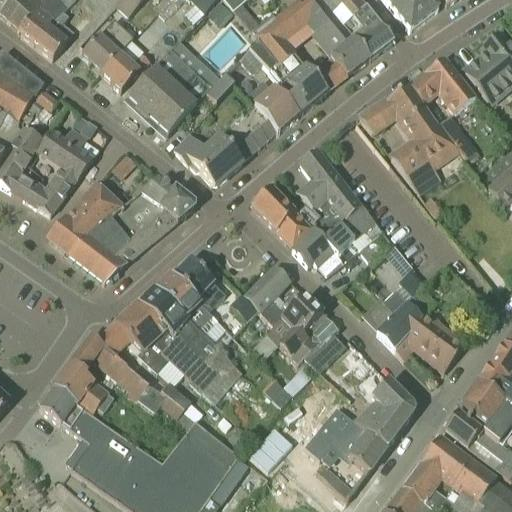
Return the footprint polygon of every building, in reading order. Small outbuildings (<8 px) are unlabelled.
[(0,0),(0,4),(5,8),(10,0),(0,0)] [(44,0),(10,0),(5,8),(0,13),(0,19),(19,37),(18,38),(52,66),(67,47),(64,46),(72,37),(62,30),(67,23),(62,18),(76,6),(70,0),(54,0),(50,5),(44,0)] [(127,22),(145,0),(124,0),(115,11),(127,22)] [(193,0),(188,5),(194,10),(203,18),(221,2),(222,0),(193,0)] [(242,9),(251,0),(222,0),(221,2),(233,16),(242,9)] [(333,68),(315,84),(327,98),(334,92),(345,84),(368,66),(351,43),(342,31),(332,18),(319,1),(318,0),(303,0),(263,33),(253,42),(256,46),(278,74),(294,61),(299,57),(290,44),(316,24),(322,32),(314,38),(330,61),(329,62),(333,68)] [(319,0),(319,1),(332,18),(340,12),(350,25),(365,14),(352,0),(319,0)] [(379,0),(408,37),(437,15),(424,0),(379,0)] [(437,0),(444,10),(445,12),(463,0),(437,0)] [(233,19),(225,12),(219,7),(208,18),(222,31),(233,19)] [(192,29),(203,18),(194,10),(184,20),(192,29)] [(350,25),(342,31),(368,66),(392,48),(365,14),(350,25)] [(218,69),(245,44),(230,28),(203,54),(218,69)] [(100,79),(125,52),(133,44),(120,32),(116,37),(109,30),(80,61),(100,79)] [(464,77),(493,110),(511,93),(511,54),(498,39),(479,56),(483,60),(464,77)] [(304,71),(303,72),(294,61),(278,74),(256,46),(249,54),(262,70),(280,91),(284,88),(294,100),(285,108),(297,122),(327,98),(315,84),(304,71)] [(136,62),(125,52),(100,79),(120,98),(148,67),(139,59),(136,62)] [(249,54),(239,65),(251,79),(262,70),(249,54)] [(155,72),(196,110),(205,101),(210,95),(169,57),(155,72)] [(6,158),(19,136),(14,133),(20,123),(31,104),(33,101),(34,102),(43,91),(3,59),(0,63),(0,168),(4,162),(6,158)] [(437,102),(452,121),(474,103),(444,66),(409,94),(423,112),(437,102)] [(196,110),(155,72),(126,103),(167,141),(196,110)] [(224,80),(218,87),(205,101),(215,110),(234,89),(224,80)] [(270,95),(262,87),(244,102),(254,113),(275,138),(277,140),(298,123),(297,122),(285,108),(272,93),(270,95)] [(430,166),(454,151),(439,131),(423,112),(409,94),(357,125),(372,143),(394,128),(409,147),(387,162),(411,192),(411,193),(417,201),(425,195),(425,196),(441,186),(434,175),(435,174),(430,166)] [(44,97),(42,99),(35,107),(42,112),(50,119),(58,108),(44,97)] [(37,119),(42,112),(35,107),(31,104),(20,123),(29,128),(35,118),(37,119)] [(228,135),(250,161),(275,138),(254,113),(228,135)] [(79,136),(86,126),(79,121),(72,131),(79,136)] [(450,123),(439,131),(454,151),(464,165),(475,157),(464,143),(466,141),(450,123)] [(96,132),(87,126),(80,137),(89,143),(96,132)] [(22,133),(19,136),(6,158),(27,171),(34,158),(35,159),(43,147),(22,133)] [(79,139),(76,137),(70,133),(63,145),(50,137),(43,147),(35,159),(35,160),(55,173),(79,139)] [(250,161),(228,135),(219,144),(216,141),(202,154),(188,139),(172,155),(187,172),(189,171),(194,177),(198,177),(213,194),(241,169),(250,161)] [(87,144),(79,139),(55,173),(58,175),(77,187),(92,164),(79,156),(87,144)] [(344,228),(362,213),(352,200),(330,171),(318,155),(299,170),(311,186),(295,199),(323,227),(314,235),(322,245),(344,228)] [(27,171),(6,158),(4,162),(0,168),(0,191),(9,197),(22,205),(33,189),(20,182),(27,171)] [(120,185),(136,169),(126,160),(111,176),(120,185)] [(511,170),(486,193),(511,224),(511,170)] [(33,189),(22,205),(50,223),(77,187),(58,175),(44,194),(42,192),(43,191),(37,188),(36,191),(33,189)] [(146,186),(151,190),(157,184),(152,180),(146,186)] [(151,190),(139,201),(178,228),(193,215),(193,210),(173,195),(158,183),(157,184),(151,190)] [(48,246),(70,263),(132,207),(123,198),(114,207),(96,190),(48,246)] [(251,214),(292,255),(312,237),(270,195),(251,214)] [(139,201),(132,207),(70,263),(105,290),(124,275),(122,273),(139,258),(141,260),(178,228),(139,201)] [(423,207),(435,223),(442,217),(430,201),(423,207)] [(344,228),(322,245),(314,235),(312,237),(292,255),(292,256),(307,272),(312,267),(316,272),(332,257),(335,261),(376,230),(362,213),(344,228)] [(382,238),(359,257),(369,269),(393,251),(383,240),(382,238)] [(224,301),(192,269),(188,265),(171,283),(196,307),(204,299),(215,310),(224,301)] [(274,273),(243,302),(257,317),(272,333),(303,302),(295,294),(276,313),(270,306),(289,288),(274,273)] [(412,303),(422,292),(408,278),(397,288),(400,291),(383,307),(380,304),(364,319),(379,335),(375,338),(391,354),(426,319),(427,318),(412,303)] [(156,297),(187,327),(199,338),(212,324),(196,307),(171,283),(156,297)] [(412,303),(427,318),(435,306),(422,292),(412,303)] [(156,297),(139,312),(175,345),(162,358),(160,361),(167,368),(214,410),(241,378),(214,352),(199,338),(187,327),(156,297)] [(243,302),(240,299),(229,310),(246,328),(257,317),(243,302)] [(304,302),(303,302),(272,333),(288,349),(277,360),(289,373),(300,362),(303,365),(321,350),(310,340),(326,325),(322,321),(304,302)] [(136,362),(156,380),(167,368),(160,361),(162,358),(175,345),(139,312),(138,311),(115,332),(114,331),(95,347),(114,362),(130,348),(139,358),(136,362)] [(426,319),(391,354),(402,366),(413,356),(443,379),(463,351),(426,319)] [(321,350),(303,365),(316,377),(318,379),(331,366),(344,354),(332,340),(321,350)] [(89,341),(70,366),(86,378),(92,370),(128,398),(127,400),(132,405),(144,388),(125,374),(126,373),(116,365),(116,364),(114,362),(95,347),(89,341)] [(477,387),(497,402),(511,413),(511,384),(509,382),(511,377),(511,358),(501,351),(477,387)] [(51,391),(54,393),(91,420),(96,414),(102,419),(113,404),(106,400),(108,398),(95,388),(94,390),(85,383),(86,381),(85,380),(86,378),(70,366),(51,391)] [(292,401),(302,391),(293,382),(283,392),(292,401)] [(412,412),(387,386),(367,405),(371,410),(352,428),(386,455),(412,419),(412,412)] [(511,428),(511,413),(497,402),(477,387),(460,412),(485,430),(481,436),(498,448),(502,443),(511,428)] [(167,391),(160,400),(165,404),(184,417),(190,409),(167,391)] [(279,413),(290,402),(280,392),(269,403),(279,413)] [(162,469),(91,420),(54,393),(38,415),(88,451),(70,477),(120,511),(203,511),(237,461),(195,427),(162,469)] [(165,404),(160,400),(150,393),(139,409),(154,420),(165,404)] [(335,416),(304,453),(319,466),(332,450),(369,477),(386,455),(352,428),(335,416)] [(511,488),(511,458),(498,448),(481,436),(480,435),(456,417),(443,436),(466,454),(508,485),(511,488)] [(227,444),(235,452),(242,445),(234,437),(227,444)] [(475,511),(495,485),(438,443),(402,493),(427,511),(450,511),(452,510),(434,495),(440,487),(458,501),(459,499),(475,511)] [(358,491),(341,477),(337,483),(353,498),(358,491)] [(450,511),(511,511),(511,498),(495,485),(475,511),(469,506),(459,499),(458,501),(452,510),(450,511)] [(427,511),(402,493),(387,511),(427,511)]
